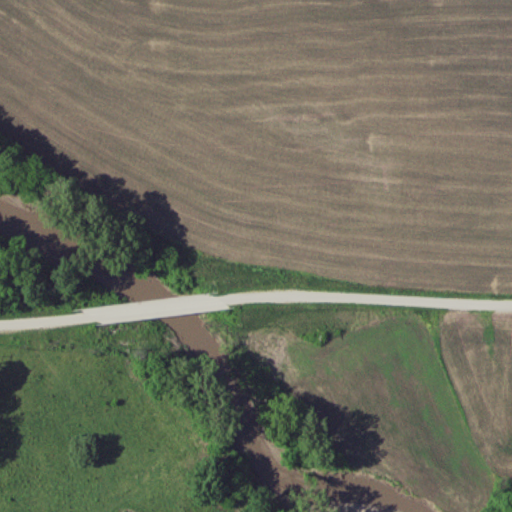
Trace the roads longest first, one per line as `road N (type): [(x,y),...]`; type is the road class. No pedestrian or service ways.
road 1 (residential): [(219,297),(511,305)]
road 2 (residential): [(88,316),(219,297)]
